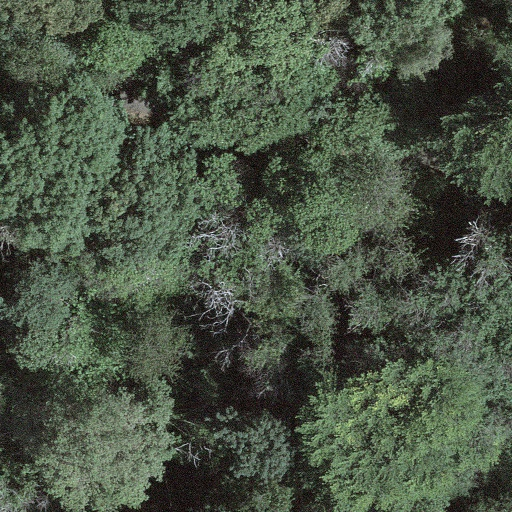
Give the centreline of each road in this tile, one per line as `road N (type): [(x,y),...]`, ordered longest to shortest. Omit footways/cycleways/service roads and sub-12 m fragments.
road 1 (unclassified): [(511,174),(0,61)]
road 2 (unclassified): [(60,511),(276,511)]
